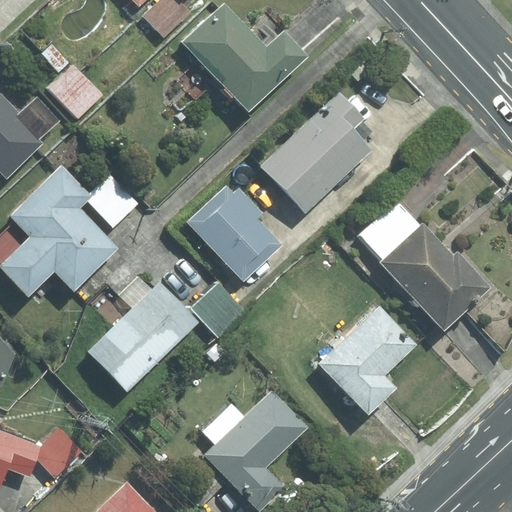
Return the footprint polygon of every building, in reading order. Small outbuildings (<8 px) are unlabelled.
[(177,0),(159,0),(143,16),(164,37),(190,12),(177,0)] [(225,4),(185,42),(249,110),(307,57),(284,32),(267,48),(225,4)] [(49,88),(77,118),(102,95),(74,65),(49,88)] [(364,119),(339,93),(262,167),(306,213),(371,150),(363,141),(372,132),(362,121),(364,119)] [(0,170),(7,178),(43,144),(40,140),(60,121),(37,98),(20,115),(1,95),(0,95),(0,170)] [(89,196),(62,168),(10,217),(15,221),(0,235),(0,264),(29,295),(55,269),(74,290),(118,249),(78,207),(87,199),(89,196)] [(111,176),(89,196),(87,199),(114,227),(138,203),(111,176)] [(227,187),(189,222),(244,280),(280,245),(255,219),(262,212),(239,188),(233,194),(227,187)] [(398,200),(360,235),(384,260),(382,262),(445,330),(491,288),(458,252),(454,256),(423,223),(421,225),(398,200)] [(132,309),(88,352),(127,392),(198,323),(159,283),(152,290),(138,276),(119,295),(132,309)] [(218,284),(191,308),(219,338),(245,313),(218,284)] [(380,307),(321,363),(369,413),(395,388),(383,376),(416,344),(380,307)] [(0,383),(2,384),(6,375),(13,378),(21,357),(0,336),(0,383)] [(217,444),(206,455),(260,509),(284,485),(266,467),(307,427),(272,392),(245,418),(232,405),(204,432),(217,444)] [(0,483),(7,466),(28,474),(38,446),(0,431),(0,483)] [(154,511),(127,484),(97,511),(154,511)]
